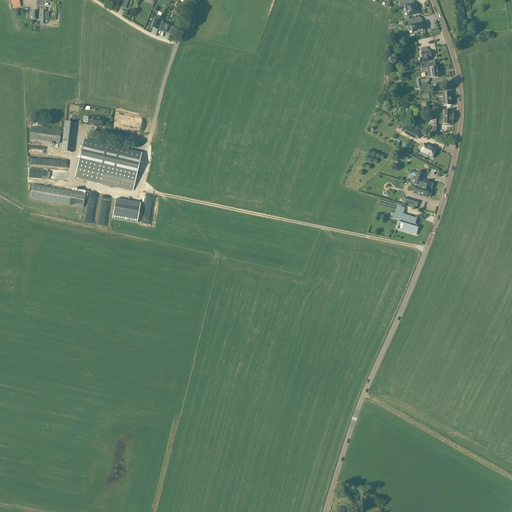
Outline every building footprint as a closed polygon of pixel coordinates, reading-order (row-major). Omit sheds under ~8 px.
[(20,7),(18,0),(11,0),(12,4),(13,8),(20,7)] [(408,1),(399,3),(400,8),(405,7),(406,12),(404,12),(405,18),(406,18),(406,21),(409,20),(409,18),(410,17),(409,17),(420,14),(418,6),(417,6),(416,3),(414,3),(408,4),(408,1)] [(39,11),(39,24),(44,24),(44,19),(48,19),(49,13),(44,12),(45,11),(39,11)] [(154,22),(152,28),(158,30),(160,24),(161,21),(155,19),(154,22)] [(422,19),(421,20),(415,21),(408,22),(409,26),(408,26),(409,32),(412,31),(413,33),(425,30),(423,23),(422,19)] [(170,25),(162,21),(159,30),(167,33),(170,25)] [(422,63),(421,63),(422,73),(428,72),(429,77),(432,77),(432,79),(437,78),(438,78),(438,74),(438,71),(437,71),(437,67),(436,68),(435,61),(429,62),(428,57),(431,57),(430,52),(421,53),(422,58),(422,59),(423,59),(424,63),(422,63)] [(420,80),(416,81),(417,88),(420,88),(421,92),(422,92),(429,92),(428,86),(425,87),(424,83),(428,83),(430,82),(429,79),(428,80),(428,79),(420,80)] [(84,117),(84,122),(87,123),(87,125),(101,127),(102,118),(88,117),(84,117)] [(432,124),(431,133),(438,134),(438,125),(443,125),(445,125),(445,126),(450,126),(451,126),(451,125),(451,118),(443,118),(443,120),(435,120),(434,124),(432,124)] [(76,123),(65,122),(61,152),(72,153),(76,123)] [(411,136),(414,130),(407,126),(404,133),(411,136)] [(31,128),(29,141),(55,144),(58,144),(59,144),(60,131),(31,128)] [(80,157),(75,178),(102,184),(132,191),(137,170),(141,154),(141,153),(136,152),(108,145),(84,140),(83,142),(81,152),(80,157)] [(437,149),(425,144),(421,153),(432,159),(437,149)] [(431,183),(423,180),(425,174),(419,172),(415,185),(417,185),(430,189),(431,183)] [(85,193),(33,184),(30,199),(83,208),(85,193)] [(430,189),(417,185),(414,194),(428,198),(430,189)] [(140,203),(115,199),(112,219),(137,224),(140,203)] [(419,201),(410,199),(408,206),(417,208),(419,201)] [(404,222),(404,224),(402,231),(416,235),(418,228),(417,228),(417,225),(415,225),(417,219),(403,214),(395,212),(394,218),(404,222)]
